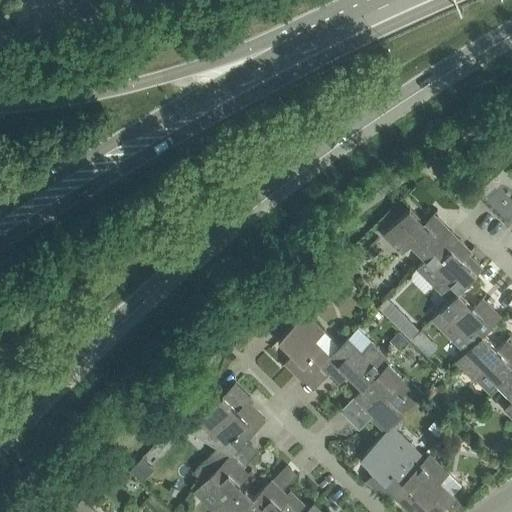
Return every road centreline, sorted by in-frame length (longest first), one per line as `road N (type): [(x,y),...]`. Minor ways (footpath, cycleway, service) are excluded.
road 1 (secondary): [(0,434),(133,303),(303,165),(511,43)]
road 2 (secondary): [(0,238),(337,45)]
road 3 (secondary): [(337,45),(0,109)]
